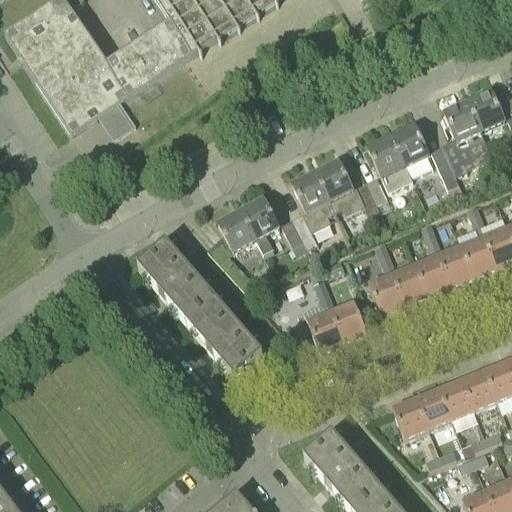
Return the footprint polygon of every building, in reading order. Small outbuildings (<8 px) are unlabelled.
[(116,112),(122,108),(285,0),(150,0),(170,29),(107,71),(62,2),(4,40),(17,59),(25,53),(30,61),(22,66),(72,141),(103,121),(114,137),(127,129),(116,112)] [(356,0),(362,8),(374,0),(356,0)] [(511,135),(511,103),(497,110),(492,98),(469,108),(482,140),(509,129),(511,135)] [(486,148),(482,140),(469,108),(445,118),(458,149),(454,151),(453,149),(442,154),(455,184),(467,179),(466,177),(492,166),(486,148)] [(411,185),(434,174),(415,133),(392,144),(411,185)] [(412,188),(411,185),(392,144),(368,156),(382,187),(396,180),(402,193),(412,188)] [(458,191),(455,184),(442,154),(431,159),(447,196),(458,191)] [(316,180),(335,220),(343,217),(346,223),(364,214),(368,222),(380,217),(366,190),(353,196),(339,169),(316,180)] [(292,192),(303,213),(299,215),(302,221),(292,226),(306,255),(315,273),(322,270),(317,260),(314,261),(311,255),(318,252),(312,239),(331,230),(328,224),(335,220),(316,180),(292,192)] [(366,190),(380,217),(391,212),(377,184),(366,190)] [(268,243),(280,237),(264,206),(241,219),(257,249),(259,248),(265,259),(275,255),(268,243)] [(472,228),(482,224),(477,212),(467,216),(472,228)] [(233,260),(234,261),(257,249),(241,219),(218,231),(224,242),(208,257),(220,270),(219,270),(249,301),(291,283),(287,274),(253,287),(230,263),(233,260)] [(482,224),(472,228),(477,240),(486,236),(482,224)] [(306,255),(292,226),(281,231),(296,260),(306,255)] [(426,248),(436,244),(431,231),(421,236),(426,248)] [(497,277),(511,270),(511,246),(507,234),(484,243),(497,277)] [(474,286),(497,277),(484,243),(461,253),(474,286)] [(436,244),(426,248),(431,261),(441,256),(436,244)] [(253,349),(215,306),(167,251),(138,275),(186,331),(235,386),(263,361),(253,349)] [(380,267),(390,263),(385,251),(375,255),(380,267)] [(451,295),(474,286),(461,253),(438,262),(451,295)] [(428,305),(451,295),(438,262),(414,272),(428,305)] [(390,263),(380,267),(386,279),(395,275),(390,263)] [(405,314),(428,305),(414,272),(391,281),(405,314)] [(382,324),(405,314),(391,281),(368,290),(382,324)] [(319,304),(328,300),(323,287),(314,291),(319,304)] [(324,316),(333,312),(328,300),(319,304),(324,316)] [(344,352),(368,342),(354,309),(331,318),(344,352)] [(321,361),(344,352),(331,318),(307,328),(321,361)] [(498,410),(511,403),(511,376),(509,368),(486,378),(498,410)] [(475,419),(498,410),(486,378),(462,387),(475,419)] [(452,428),(475,419),(462,387),(439,397),(452,428)] [(429,438),(452,428),(439,397),(416,406),(429,438)] [(406,447),(429,438),(416,406),(393,416),(406,447)] [(485,444),(488,453),(502,447),(499,438),(485,444)] [(394,511),(381,496),(332,441),(304,466),(344,511),(394,511)] [(475,458),(488,453),(485,444),(471,449),(475,458)] [(507,461),(511,459),(511,448),(503,452),(507,461)] [(443,471),(457,466),(453,457),(439,463),(443,471)] [(471,465),(475,474),(488,469),(485,460),(471,465)] [(429,477),(443,471),(439,463),(426,468),(429,477)] [(475,474),(471,465),(458,471),(461,480),(475,474)] [(491,511),(511,511),(511,496),(508,487),(485,497),(491,511)] [(464,511),(491,511),(485,497),(462,508),(464,511)] [(236,503),(225,511),(245,511),(237,501),(235,502),(236,503)]
